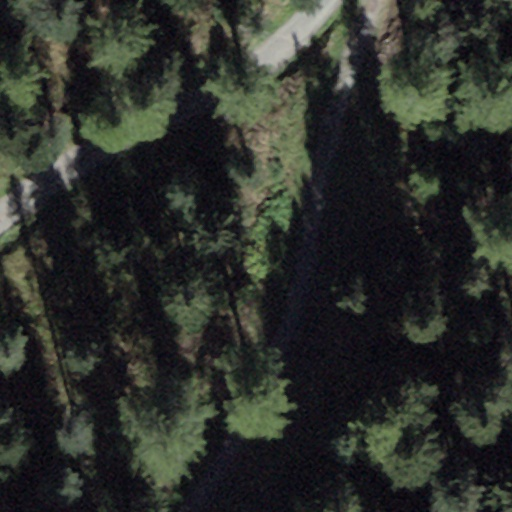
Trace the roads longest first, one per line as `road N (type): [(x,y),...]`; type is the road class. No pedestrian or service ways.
road 1 (track): [(372,0),(297,316),(185,511)]
road 2 (track): [(324,0),(264,58),(65,167),(0,219)]
